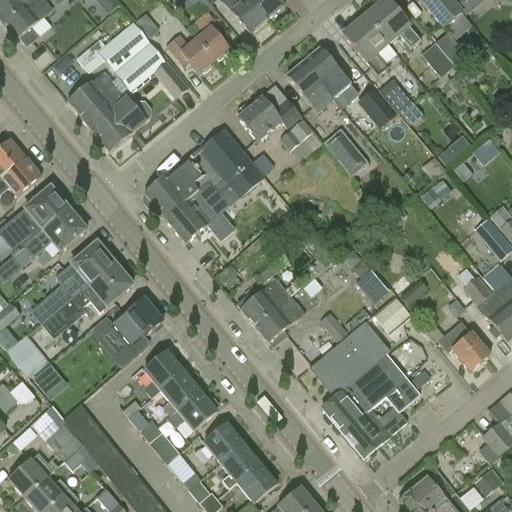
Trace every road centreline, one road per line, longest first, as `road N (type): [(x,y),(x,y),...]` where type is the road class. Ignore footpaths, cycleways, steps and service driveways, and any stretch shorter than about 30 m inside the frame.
road 1 (residential): [(96,202),(343,0)]
road 2 (residential): [(182,511),(94,406),(193,319)]
road 3 (tertiary): [(352,506),(193,319)]
road 4 (residential): [(352,506),(511,376)]
road 5 (tertiary): [(96,202),(0,82)]
road 6 (tertiary): [(193,319),(96,202)]
